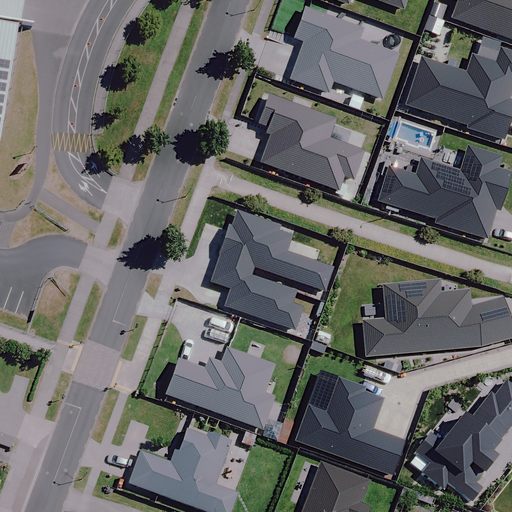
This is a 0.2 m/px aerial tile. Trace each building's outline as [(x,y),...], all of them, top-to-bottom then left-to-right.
[(331,0),(348,6),(350,0),(372,0),(403,11),(407,0),(331,0)] [(511,0),(455,0),(459,1),(452,20),(511,40),(511,0)] [(362,30),(305,10),(295,40),(304,43),(290,81),(329,94),(333,83),(382,100),(398,55),(358,41),(362,30)] [(20,24),(0,20),(0,150),(0,151),(20,24)] [(422,60),(407,107),(469,127),(468,130),(505,141),(511,118),(511,102),(508,101),(511,87),(511,54),(501,51),(497,65),(472,57),(466,74),(422,60)] [(337,120),(270,97),(260,127),(271,131),(259,165),(338,192),(343,178),(354,181),(364,152),(330,140),(337,120)] [(387,169),(377,203),(437,221),(436,226),(487,241),(496,211),(501,213),(511,175),(511,173),(499,170),(502,159),(468,149),(461,174),(421,162),(417,178),(387,169)] [(280,228),(238,213),(233,228),(230,227),(220,256),(223,257),(219,266),(252,277),(255,269),(325,293),(333,270),(286,254),(292,238),(278,233),(280,228)] [(252,277),(219,266),(213,284),(231,290),(225,308),(295,332),(303,309),(293,306),(297,293),(252,277)] [(364,323),(367,357),(482,348),(511,339),(511,330),(504,299),(472,307),(470,291),(441,294),(440,283),(384,287),(387,321),(364,323)] [(178,362),(167,396),(263,429),(274,398),(264,394),(274,367),(227,351),(222,365),(209,361),(205,372),(178,362)] [(490,393),(471,417),(499,438),(511,420),(511,384),(511,386),(504,380),(493,395),(490,393)] [(307,409),(295,442),(393,476),(405,444),(372,433),(383,401),(362,394),(364,390),(339,381),(327,416),(307,409)] [(499,438),(471,417),(463,411),(439,442),(428,433),(414,452),(429,463),(420,473),(441,489),(446,483),(470,501),(480,487),(473,482),(495,455),(489,450),(499,438)] [(207,439),(184,430),(172,463),(142,452),(129,486),(199,511),(231,511),(237,496),(215,488),(232,443),(209,435),(207,439)] [(369,511),(370,511),(359,507),(368,484),(321,466),(303,511),(369,511)]
